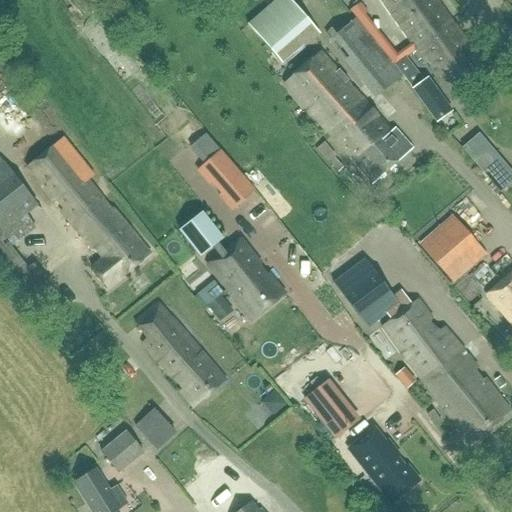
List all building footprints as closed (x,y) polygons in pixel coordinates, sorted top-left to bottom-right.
[(97,10),(88,0),(72,0),(86,18),(97,10)] [(381,0),(417,50),(435,37),(432,32),(450,20),(436,0),(381,0)] [(374,100),(402,75),(356,17),(326,42),(374,100)] [(306,19),(268,51),(282,66),(319,34),(306,19)] [(435,37),(417,50),(426,63),(428,62),(432,67),(430,68),(451,97),(488,72),(472,50),(470,52),(466,45),(468,44),(453,24),(450,20),(432,32),(435,37)] [(391,132),(320,53),(282,84),(371,184),(412,148),(394,129),(391,132)] [(435,122),(450,111),(427,79),(412,90),(435,122)] [(183,146),(191,164),(212,154),(204,137),(183,146)] [(44,154),(29,166),(39,178),(36,182),(53,201),(56,199),(63,207),(61,212),(71,225),(101,199),(85,180),(91,175),(61,139),(44,154)] [(327,164),(329,162),(335,158),(336,156),(324,142),(315,150),(327,164)] [(252,189),(220,152),(197,172),(209,186),(215,183),(221,190),(218,195),(230,209),(252,189)] [(0,159),(0,230),(11,245),(16,241),(34,227),(25,215),(36,206),(0,159)] [(459,218),(472,211),(464,198),(452,205),(459,218)] [(101,199),(71,225),(91,249),(94,249),(103,259),(90,268),(106,288),(149,255),(111,209),(110,210),(101,199)] [(204,216),(181,234),(199,257),(211,248),(218,257),(208,265),(251,320),(283,295),(240,240),(224,253),(216,243),(222,239),(204,216)] [(454,216),(421,241),(452,281),(485,255),(454,216)] [(177,278),(191,264),(175,248),(161,261),(177,278)] [(50,286),(33,263),(11,281),(27,303),(50,286)] [(364,265),(337,287),(358,312),(375,300),(390,321),(382,326),(470,443),(510,412),(443,328),(433,333),(425,324),(430,319),(417,302),(412,306),(401,292),(392,299),(364,265)] [(511,276),(490,297),(500,308),(498,310),(511,325),(511,276)] [(452,285),(459,300),(472,294),(465,279),(452,285)] [(192,408),(224,382),(158,303),(135,322),(145,341),(142,343),(163,371),(181,389),(178,391),(192,408)] [(381,317),(369,305),(356,318),(368,330),(381,317)] [(107,377),(101,383),(109,393),(125,380),(114,366),(105,374),(107,377)] [(434,427),(440,423),(433,409),(426,414),(434,427)] [(150,412),(130,430),(153,455),(173,437),(150,412)] [(348,449),(391,504),(419,482),(407,467),(403,466),(396,458),(398,456),(387,441),(384,443),(373,429),(348,449)] [(125,431),(99,452),(117,474),(143,453),(125,431)] [(115,511),(121,508),(109,491),(95,469),(83,478),(74,484),(91,511),(115,511)] [(257,510),(249,501),(237,511),(261,511),(259,509),(257,510)]
